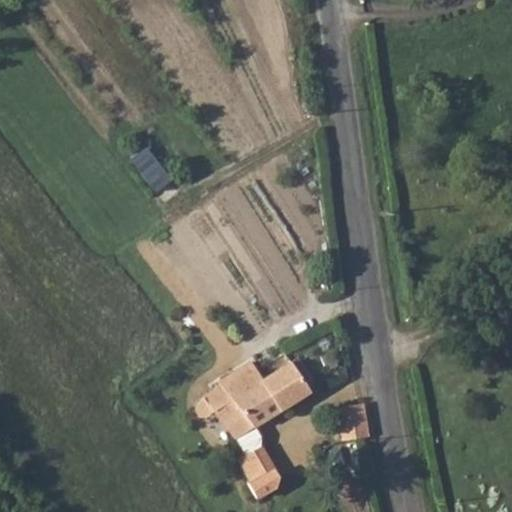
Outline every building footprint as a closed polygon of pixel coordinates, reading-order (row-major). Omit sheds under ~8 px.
[(144,149),(129,162),(155,192),(170,179),(144,149)] [(199,405),(206,416),(218,409),(238,437),(255,427),(309,392),(297,373),(290,361),(266,377),(261,381),(251,365),(201,398),(199,405)] [(364,406),(360,406),(336,410),(341,440),(365,436),(369,435),(364,406)] [(263,439),(255,427),(238,437),(251,456),(243,462),(258,482),(278,467),(263,447),(263,439)] [(278,467),(258,482),(254,485),(262,497),(283,482),(284,476),(278,467)]
